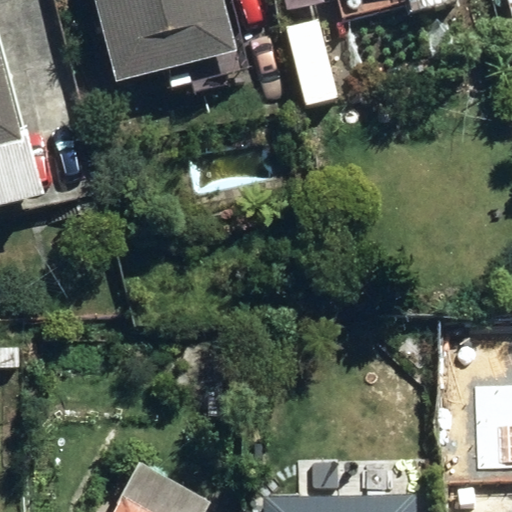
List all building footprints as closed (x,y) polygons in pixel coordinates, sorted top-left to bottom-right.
[(202,0),(76,0),(99,103),(220,76),(202,0)] [(511,0),(497,0),(511,55),(511,0)] [(315,22),(275,30),(293,117),(333,109),(315,22)] [(5,148),(0,127),(0,227),(32,221),(16,146),(5,148)] [(408,511),(408,501),(250,505),(250,511),(408,511)]
